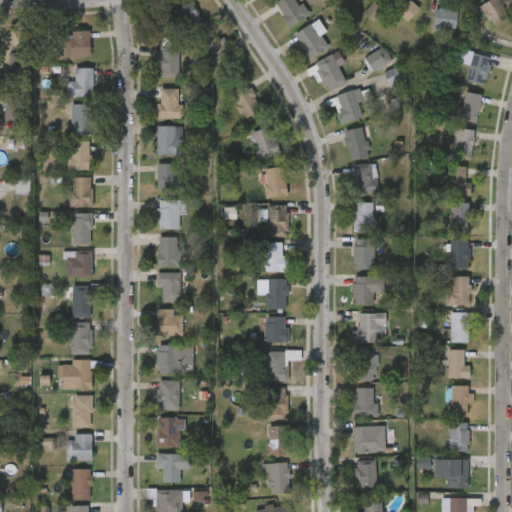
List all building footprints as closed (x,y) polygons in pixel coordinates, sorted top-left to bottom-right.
[(180,34),(169,10),(192,0),(203,23),(180,34)] [(287,26),(275,1),(276,0),(298,0),(307,17),(287,26)] [(410,0),(418,8),(406,20),(389,4),(392,0),(410,0)] [(483,27),(479,4),(501,0),(505,23),(483,27)] [(373,19),(365,12),(373,3),(382,10),(373,19)] [(457,10),(455,29),(433,26),(435,7),(457,10)] [(312,22),(328,46),(310,58),(294,34),(312,22)] [(90,30),(90,57),(73,57),(73,30),(90,30)] [(178,76),(157,76),(157,44),(178,44),(178,76)] [(485,84),(466,80),(469,64),(453,60),(456,48),(491,55),(485,84)] [(364,59),(372,73),(386,64),(378,50),(364,59)] [(10,69),(20,69),(20,53),(9,53),(10,69)] [(317,59),(336,56),(342,85),(323,89),(317,59)] [(93,67),(92,96),(66,96),(66,79),(75,79),(75,67),(93,67)] [(392,91),(404,86),(397,67),(384,73),(392,91)] [(232,88),(253,84),(257,114),(236,117),(232,88)] [(331,96),(359,87),(363,99),(357,101),(362,115),(340,123),(331,96)] [(157,117),(157,88),(180,88),(180,117),(157,117)] [(476,121),(458,118),(464,90),(482,93),(476,121)] [(5,121),(16,122),(18,94),(6,93),(5,121)] [(71,133),(71,103),(91,103),(91,133),(71,133)] [(249,131),(270,124),(279,152),(258,158),(249,131)] [(156,154),(156,125),(182,125),(182,154),(156,154)] [(343,129),(362,126),(368,156),(349,159),(343,129)] [(453,157),(457,127),(474,129),(471,159),(453,157)] [(91,140),(91,168),(69,168),(69,140),(91,140)] [(156,189),(156,162),(179,162),(179,189),(156,189)] [(373,191),(354,191),(354,163),(373,163),(373,191)] [(470,181),(470,193),(450,193),(450,165),(465,165),(465,181),(470,181)] [(264,196),(264,166),(283,166),(283,196),(264,196)] [(70,205),(70,175),(91,175),(91,205),(70,205)] [(30,180),(16,179),(16,195),(30,196),(30,180)] [(187,214),(179,214),(179,228),(157,228),(157,199),(187,199),(187,214)] [(374,201),(374,230),(354,230),(354,201),(374,201)] [(469,201),(469,232),(451,232),(451,201),(469,201)] [(286,205),(286,235),(267,235),(267,205),(286,205)] [(225,220),(237,220),(237,208),(225,208),(225,220)] [(72,212),(91,212),(91,242),(72,242),(72,212)] [(157,265),(157,236),(179,236),(179,265),(157,265)] [(373,238),(373,268),(353,268),(353,238),(373,238)] [(450,267),(450,239),(469,239),(469,267),(450,267)] [(282,256),(288,256),(288,271),(264,271),(264,242),(282,242),(282,256)] [(91,277),(64,277),(64,249),(91,249),(91,277)] [(157,289),(157,271),(179,271),(179,289),(157,289)] [(353,303),(353,275),(376,275),(376,289),(372,289),(372,303),(353,303)] [(469,304),(450,304),(450,275),(469,275),(469,304)] [(266,308),(267,278),(286,278),(286,308),(266,308)] [(70,317),(70,287),(90,287),(90,317),(70,317)] [(182,310),(182,334),(156,334),(156,310),(182,310)] [(378,342),(353,342),(353,330),(359,330),(359,312),(385,312),(385,332),(378,332),(378,342)] [(450,342),(450,312),(468,312),(468,342),(450,342)] [(286,341),(264,341),(264,316),(286,316),(286,341)] [(71,322),(91,322),(91,353),(71,353),(71,322)] [(192,373),(157,373),(157,344),(192,344),(192,373)] [(469,377),(448,377),(448,349),(464,349),(464,364),(469,364),(469,377)] [(300,350),(300,359),(288,359),(288,381),(263,381),(263,350),(300,350)] [(376,379),(354,379),(354,351),(376,351),(376,379)] [(90,361),(90,384),(72,384),(72,361),(90,361)] [(50,376),(41,375),(41,385),(50,385),(50,376)] [(179,380),(179,410),(157,410),(157,380),(179,380)] [(450,416),(450,385),(468,385),(468,416),(450,416)] [(286,418),(265,418),(265,388),(286,388),(286,418)] [(353,416),(353,388),(373,388),(373,416),(353,416)] [(91,394),(90,427),(71,427),(72,394),(91,394)] [(181,417),(181,446),(157,446),(157,417),(181,417)] [(468,450),(450,450),(450,422),(468,422),(468,450)] [(286,425),(288,455),(272,455),(270,426),(286,425)] [(374,425),(374,451),(353,451),(353,425),(374,425)] [(66,459),(66,440),(74,440),(74,433),(91,433),(91,459),(66,459)] [(55,438),(41,439),(42,453),(55,452),(55,438)] [(179,453),(179,481),(157,481),(157,453),(179,453)] [(431,459),(417,458),(417,469),(431,469),(431,459)] [(356,459),(376,459),(376,490),(356,490),(356,459)] [(467,487),(446,487),(446,476),(434,476),(434,459),(467,459),(467,487)] [(288,462),(288,492),(268,492),(268,462),(288,462)] [(90,468),(90,498),(71,498),(71,468),(90,468)] [(156,511),(156,488),(181,488),(181,511),(156,511)] [(209,491),(194,491),(193,503),(209,503),(209,491)] [(469,498),(469,511),(440,511),(440,498),(469,498)] [(362,511),(363,500),(383,501),(382,511),(362,511)] [(270,511),(270,503),(289,502),(289,511),(270,511)]
